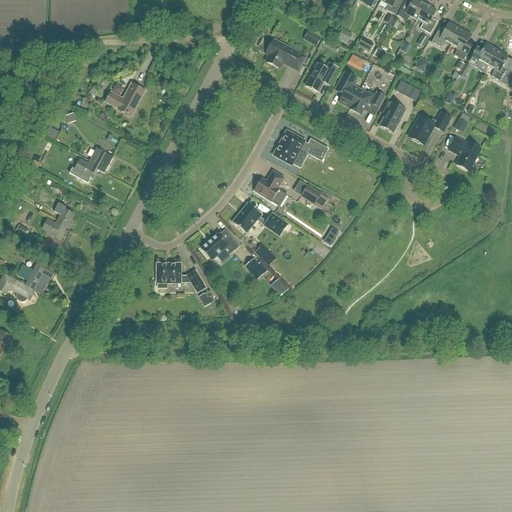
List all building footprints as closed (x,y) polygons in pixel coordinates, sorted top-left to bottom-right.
[(382,0),(381,2),(388,6),(385,10),(395,16),(403,3),(397,0),(382,0)] [(410,17),(417,21),(426,6),(415,0),(414,0),(410,7),(404,4),(397,17),(407,23),(410,17)] [(436,12),(426,6),(417,21),(423,25),(420,30),(430,36),(438,23),(432,20),(436,12)] [(451,47),(461,30),(449,24),(443,35),(438,32),(431,44),(441,49),(444,43),(451,47)] [(353,36),(343,30),(337,40),(347,46),(353,36)] [(461,30),(451,47),(458,50),(454,57),(464,62),(470,51),(465,48),(471,36),(461,30)] [(318,48),(323,39),(311,32),(305,41),(318,48)] [(363,41),(358,48),(371,56),(375,49),(363,41)] [(305,59),(274,42),(266,55),(270,57),(266,63),(279,70),(283,64),(298,72),(305,59)] [(488,68),(498,51),(486,45),(480,56),(475,53),(468,65),(478,70),(481,64),(488,68)] [(509,57),(498,51),(488,68),(495,72),(491,78),(501,83),(507,72),(502,69),(509,57)] [(390,55),(386,65),(394,67),(397,58),(390,55)] [(326,70),(318,66),(306,87),(318,94),(323,84),(329,87),(338,70),(332,66),(330,68),(328,67),(326,70)] [(403,68),(400,73),(411,79),(414,74),(403,68)] [(344,96),(339,104),(350,110),(350,111),(360,91),(355,88),(357,84),(356,84),(358,79),(345,72),(334,91),(344,96)] [(420,93),(401,82),(395,93),(415,104),(420,93)] [(145,92),(132,85),(123,101),(111,94),(106,103),(119,110),(118,111),(131,118),(145,92)] [(360,91),(350,111),(361,117),(368,103),(371,104),(371,105),(379,109),(385,98),(377,93),(375,96),(368,92),(367,95),(360,91)] [(406,112),(388,102),(382,114),(385,116),(379,127),(393,135),(406,112)] [(451,119),(443,115),(439,124),(432,120),(430,123),(419,117),(415,126),(416,127),(410,139),(424,147),(434,128),(444,134),(451,119)] [(464,130),(469,125),(465,121),(460,126),(464,130)] [(273,157),(291,167),(300,151),(321,163),(328,150),(310,141),(308,146),(304,144),(305,142),(286,132),(273,157)] [(467,145),(455,139),(449,152),(460,158),(456,166),(469,173),(481,151),(468,143),(467,145)] [(80,162),(98,171),(104,175),(113,159),(97,150),(88,165),(80,161),(80,162)] [(93,180),(98,171),(80,162),(75,171),(93,180)] [(284,180),(273,173),(269,180),(270,181),(268,184),(262,180),(254,192),(272,203),(279,191),(277,190),(284,180)] [(351,197),(357,184),(352,182),(346,194),(351,197)] [(314,207),(322,195),(307,186),(304,191),(300,198),(303,200),(314,207)] [(262,216),(248,204),(232,224),(246,235),(262,216)] [(64,209),(56,225),(66,230),(74,215),(64,209)] [(56,225),(48,221),(43,231),(60,240),(66,230),(56,225)] [(239,248),(225,231),(219,237),(218,235),(201,250),(211,262),(225,251),(229,256),(239,248)] [(270,255),(262,262),(268,268),(275,260),(270,255)] [(253,260),(244,268),(255,282),(265,274),(253,260)] [(35,292),(39,294),(44,290),(49,280),(51,281),(56,271),(38,262),(33,272),(24,267),(18,278),(27,283),(25,287),(35,292)] [(181,265),(157,265),(156,285),(158,285),(158,289),(167,290),(167,285),(181,285),(181,284),(191,284),(197,295),(208,288),(197,271),(187,277),(187,278),(181,278),(181,265)] [(30,302),(35,292),(25,287),(4,276),(0,284),(0,292),(6,296),(9,291),(17,295),(16,297),(17,302),(22,304),(26,303),(28,301),(30,302)] [(211,293),(201,299),(207,308),(216,303),(211,293)] [(0,356),(11,337),(1,332),(0,333),(0,356)]
